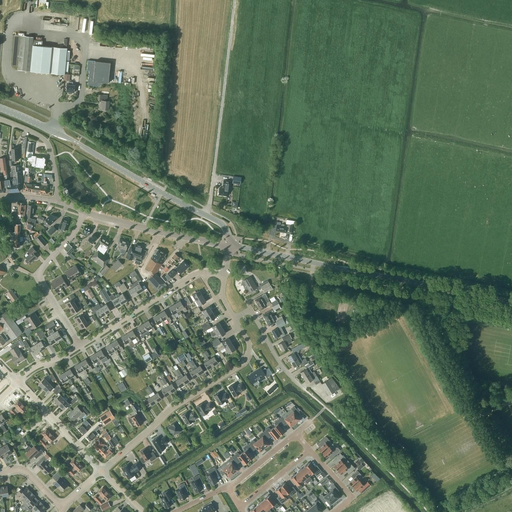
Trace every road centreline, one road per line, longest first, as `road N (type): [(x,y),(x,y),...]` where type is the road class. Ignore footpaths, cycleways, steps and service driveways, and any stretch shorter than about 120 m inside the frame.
road 1 (secondary): [(511,303),(228,246)]
road 2 (secondary): [(228,246),(218,221),(0,108)]
road 3 (residential): [(101,471),(171,408),(242,363),(248,343),(234,318)]
road 4 (residential): [(79,346),(38,276),(83,211)]
road 5 (unclassified): [(228,246),(83,211)]
road 6 (residential): [(79,346),(204,272)]
road 7 (unclassified): [(101,471),(16,381)]
